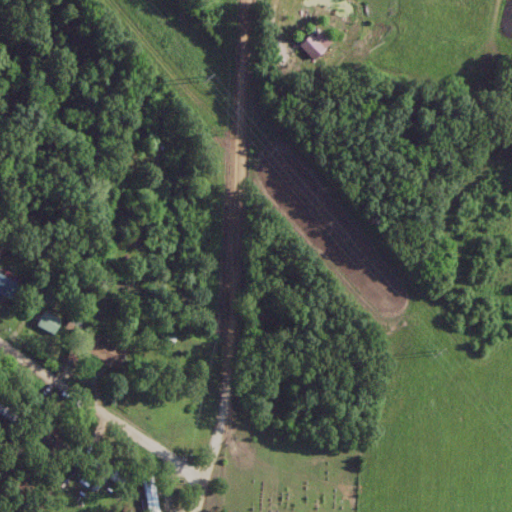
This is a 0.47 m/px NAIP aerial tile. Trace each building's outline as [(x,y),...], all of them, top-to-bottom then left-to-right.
[(311,61),(322,50),(307,35),(296,46),(311,61)] [(0,297),(9,302),(18,283),(0,275),(0,297)] [(33,327),(51,337),(59,321),(41,312),(33,327)] [(124,351),(85,334),(76,353),(115,371),(124,351)] [(53,454),(64,439),(40,422),(29,437),(53,454)] [(144,511),(155,511),(151,479),(141,480),(144,511)]
